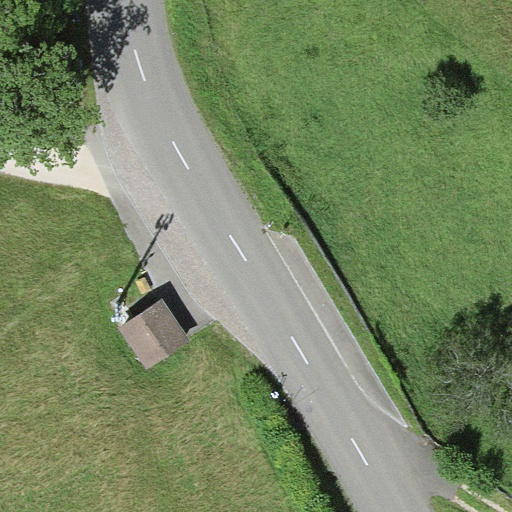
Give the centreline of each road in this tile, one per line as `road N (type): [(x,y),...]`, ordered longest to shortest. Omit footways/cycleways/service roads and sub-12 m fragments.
road 1 (tertiary): [(393,511),(363,451),(161,131),(126,0)]
road 2 (track): [(363,451),(483,511)]
